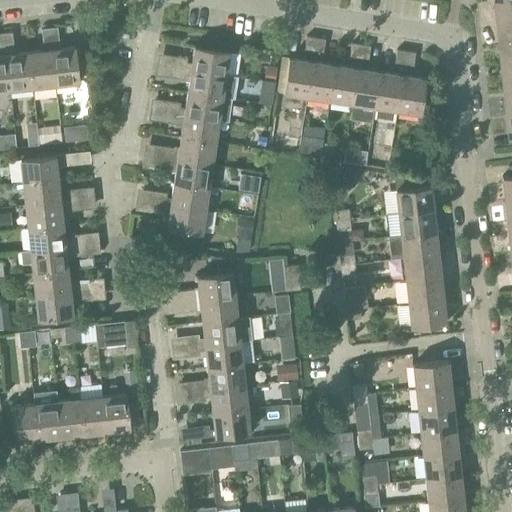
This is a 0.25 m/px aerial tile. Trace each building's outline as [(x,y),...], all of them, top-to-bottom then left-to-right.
[(511,0),(495,0),(492,0),(495,23),(511,21),(511,0)] [(511,21),(495,23),(497,46),(511,44),(511,21)] [(49,28),(51,44),(59,43),(57,27),(49,28)] [(43,44),(51,44),(49,28),(41,29),(43,44)] [(4,33),(10,89),(32,87),(29,52),(16,53),(16,47),(14,48),(12,32),(4,33)] [(0,90),(10,89),(4,33),(0,33),(0,90)] [(304,50),(313,51),(315,38),(306,36),(304,50)] [(322,53),(324,39),(315,38),(313,51),(322,53)] [(349,57),(358,58),(360,44),(351,43),(349,57)] [(369,46),(360,44),(358,58),(367,60),(369,46)] [(511,44),(497,46),(500,69),(511,67),(511,44)] [(194,45),(190,69),(225,74),(228,51),(194,45)] [(51,50),(55,84),(79,82),(75,47),(51,50)] [(51,50),(29,52),(32,87),(55,84),(51,50)] [(405,51),(396,50),(394,64),(403,65),(405,51)] [(405,51),(403,65),(412,66),(414,53),(405,51)] [(175,67),(185,68),(187,57),(177,56),(175,67)] [(306,96),(311,61),(288,58),(283,93),(306,96)] [(334,65),(311,61),(306,96),(329,100),(334,65)] [(357,68),(334,65),(329,100),(352,103),(357,68)] [(185,68),(175,67),(174,77),(183,79),(185,68)] [(502,92),(511,91),(511,67),(500,69),(502,92)] [(375,106),(380,72),(357,68),(352,103),(375,106)] [(225,74),(190,69),(187,92),(221,97),(225,74)] [(403,75),(380,72),(375,106),(398,110),(403,75)] [(403,75),(398,110),(420,113),(425,78),(403,75)] [(511,91),(502,92),(505,115),(511,114),(511,91)] [(187,92),(183,114),(218,119),(227,121),(231,98),(221,97),(187,92)] [(169,112),(178,113),(180,102),(170,101),(169,112)] [(178,113),(169,112),(167,122),(177,124),(178,113)] [(214,142),(218,119),(183,114),(180,137),(214,142)] [(85,124),(64,127),(65,140),(86,138),(85,124)] [(60,142),(59,126),(51,127),(52,143),(60,142)] [(306,156),(319,158),(322,138),(302,135),(299,155),(306,156)] [(180,137),(177,159),(211,165),(214,142),(180,137)] [(162,157),(171,159),(173,148),(164,146),(162,157)] [(69,153),(59,154),(61,166),(70,165),(69,153)] [(19,158),(22,182),(57,178),(54,155),(19,158)] [(171,159),(162,157),(160,168),(170,169),(171,159)] [(208,188),(211,165),(177,159),(173,182),(208,188)] [(259,177),(241,175),(239,189),(257,192),(259,177)] [(511,175),(501,177),(504,199),(511,198),(511,175)] [(57,178),(22,182),(24,205),(59,201),(57,178)] [(173,182),(170,205),(204,210),(208,188),(173,182)] [(397,213),(432,209),(430,186),(395,190),(397,213)] [(63,190),(65,201),(74,200),(73,189),(63,190)] [(155,202),(164,204),(166,193),(157,192),(155,202)] [(74,200),(65,201),(66,211),(75,210),(74,200)] [(24,205),(27,228),(62,224),(59,201),(24,205)] [(164,204),(155,202),(153,213),(163,214),(164,204)] [(201,233),(204,210),(170,205),(166,228),(201,233)] [(335,220),(348,218),(347,209),(333,211),(335,220)] [(432,209),(397,213),(400,236),(435,232),(432,209)] [(252,221),(237,218),(235,232),(238,232),(237,239),(249,241),(252,221)] [(348,218),(335,220),(336,229),(349,228),(348,218)] [(27,228),(29,250),(64,247),(62,224),(27,228)] [(400,236),(403,259),(438,255),(435,232),(400,236)] [(68,235),(70,246),(79,245),(78,234),(68,235)] [(79,245),(70,246),(71,257),(80,256),(79,245)] [(64,247),(29,250),(22,251),(24,265),(31,264),(32,273),(67,269),(64,247)] [(352,254),(339,256),(340,265),(353,264),(352,254)] [(438,255),(403,259),(405,282),(440,278),(438,255)] [(354,273),(353,264),(340,265),(341,275),(354,273)] [(300,289),(297,265),(283,266),(286,291),(300,289)] [(32,273),(35,296),(70,292),(67,269),(32,273)] [(199,299),(234,295),(231,272),(196,276),(199,299)] [(405,282),(408,305),(443,301),(440,278),(405,282)] [(73,281),(74,292),(84,291),(83,280),(73,281)] [(183,290),(184,301),(194,300),(193,289),(183,290)] [(84,291),(74,292),(76,302),(85,301),(84,291)] [(70,292),(35,296),(37,319),(72,315),(70,292)] [(237,318),(236,318),(234,295),(199,299),(202,322),(237,318)] [(194,300),(184,301),(186,312),(195,311),(194,300)] [(358,300),(344,301),(345,311),(359,309),(358,300)] [(443,301),(408,305),(411,327),(446,324),(443,301)] [(345,311),(346,320),(360,318),(359,309),(345,311)] [(289,320),(289,313),(277,314),(278,321),(289,320)] [(237,318),(202,322),(203,339),(204,345),(239,341),(250,340),(252,340),(250,317),(237,318)] [(124,320),(123,320),(94,324),(97,347),(126,344),(124,320)] [(79,326),(71,327),(73,342),(80,341),(79,326)] [(65,343),(73,342),(71,327),(63,327),(65,343)] [(20,348),(27,347),(26,331),(18,332),(20,348)] [(33,331),(26,331),(27,347),(35,346),(33,331)] [(199,345),(198,339),(198,334),(188,335),(189,346),(199,345)] [(239,341),(189,346),(191,357),(200,356),(200,352),(205,351),(207,367),(242,363),(239,341)] [(415,387),(450,384),(448,361),(413,364),(415,387)] [(193,381),(194,392),(244,386),(253,385),(251,362),(242,363),(207,367),(208,379),(193,381)] [(295,365),(295,363),(284,364),(286,381),(297,379),(296,376),(295,365)] [(299,389),(298,380),(280,382),(281,391),(299,389)] [(129,384),(130,384),(131,398),(141,396),(140,382),(129,384)] [(353,395),(367,394),(366,384),(352,386),(353,395)] [(450,384),(415,387),(418,410),(453,407),(450,384)] [(67,387),(69,400),(57,401),(61,436),(83,433),(79,398),(78,386),(67,387)] [(210,396),(212,413),(247,409),(244,386),(194,392),(196,402),(205,401),(205,397),(210,396)] [(102,396),(106,431),(130,428),(126,393),(102,396)] [(368,403),(367,394),(353,395),(354,404),(368,403)] [(102,396),(79,398),(83,433),(106,431),(102,396)] [(57,401),(34,403),(38,438),(61,436),(57,401)] [(38,438),(34,403),(11,406),(14,441),(38,438)] [(420,433),(455,429),(453,407),(418,410),(420,433)] [(213,428),(208,428),(208,425),(198,426),(200,438),(249,432),(247,409),(212,413),(213,428)] [(371,429),(357,431),(358,440),(372,438),(371,429)] [(458,452),(455,429),(420,433),(423,456),(458,452)] [(324,450),(333,449),(340,449),(341,457),(354,455),(351,432),(331,434),(322,435),(324,450)] [(301,452),(324,450),(322,435),(300,437),(301,452)] [(279,455),(301,452),(300,437),(277,440),(279,455)] [(373,448),(372,438),(358,440),(359,449),(373,448)] [(256,458),(279,455),(277,440),(254,442),(256,458)] [(254,442),(231,445),(232,460),(256,458),(254,442)] [(232,460),(231,445),(231,444),(209,447),(211,468),(233,466),(232,460)] [(211,471),(211,468),(209,447),(179,450),(182,474),(211,471)] [(426,479),(460,475),(458,452),(423,456),(426,479)] [(362,476),(363,485),(377,484),(376,475),(362,476)] [(463,498),(460,475),(426,479),(428,502),(463,498)] [(377,484),(363,485),(364,495),(378,493),(377,484)] [(464,511),(463,498),(428,502),(429,511),(464,511)]
